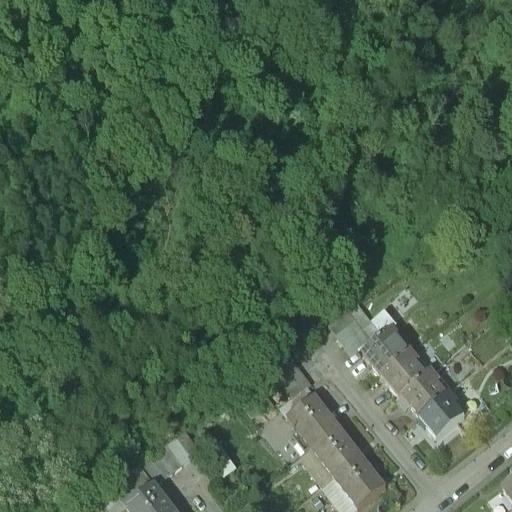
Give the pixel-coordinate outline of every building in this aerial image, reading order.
[(366,301),(347,315),(354,325),(362,335),(369,344),(379,336),(365,319),(375,312),(366,301)] [(347,315),(328,329),(336,339),(354,325),(347,315)] [(354,325),(336,339),(343,349),(362,335),(354,325)] [(393,333),(363,359),(375,372),(381,381),(409,358),(398,345),(401,342),(393,333)] [(362,335),(343,349),(350,358),(369,344),(362,335)] [(409,358),(381,381),(399,402),(402,400),(426,380),(416,368),(420,364),(412,355),(409,358)] [(289,359),(270,373),(278,383),(296,368),(289,359)] [(296,368),(278,383),(285,393),(304,378),(296,368)] [(426,380),(402,400),(420,422),(448,399),(439,387),(442,384),(433,374),(426,380)] [(304,378),(285,393),(293,403),(308,391),(311,387),(304,378)] [(448,399),(420,422),(438,443),(466,421),(456,409),(459,406),(451,396),(448,399)] [(315,400),(287,421),(311,452),(338,430),(315,400)] [(338,430),(311,452),(334,482),(362,461),(338,430)] [(198,457),(184,438),(176,444),(190,463),(198,457)] [(190,463),(176,444),(166,451),(180,470),(190,463)] [(180,470),(166,451),(157,458),(171,478),(180,470)] [(171,478),(157,458),(149,464),(162,484),(171,478)] [(362,461),(334,482),(357,511),(361,511),(386,493),(362,461)] [(162,484),(149,464),(139,472),(153,491),(162,484)] [(511,476),(511,481),(500,491),(511,507),(511,470),(509,472),(511,476)] [(168,511),(153,491),(126,511),(168,511)]
